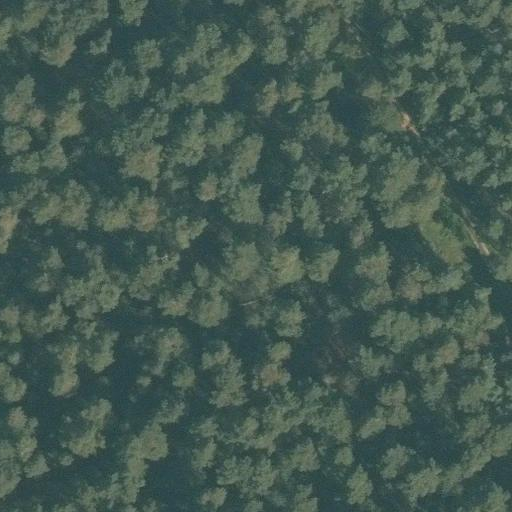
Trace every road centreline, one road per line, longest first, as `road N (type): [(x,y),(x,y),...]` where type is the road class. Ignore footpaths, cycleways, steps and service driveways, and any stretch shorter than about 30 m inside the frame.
road 1 (track): [(115,511),(511,340)]
road 2 (track): [(328,0),(511,304)]
